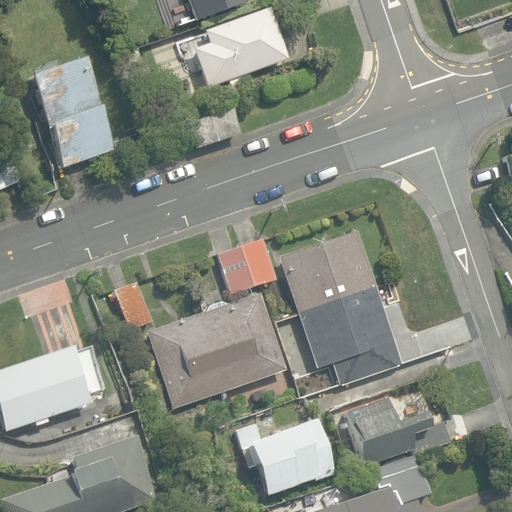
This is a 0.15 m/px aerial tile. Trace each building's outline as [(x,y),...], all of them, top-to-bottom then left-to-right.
[(182,0),(190,23),(243,6),(241,0),(182,0)] [(237,85),(235,79),(286,60),(267,9),(201,33),(205,44),(190,50),(203,88),(222,81),(225,89),(237,85)] [(46,130),(60,170),(108,153),(76,61),(52,69),(50,62),(26,70),(29,79),(24,80),(42,132),(46,130)] [(180,121),(192,152),(234,135),(223,105),(180,121)] [(0,151),(0,189),(15,183),(2,151),(0,151)] [(511,154),(502,157),(510,182),(511,181),(511,154)] [(334,365),(338,378),(379,364),(373,347),(392,340),(354,231),(276,258),(316,371),(334,365)] [(214,255),(228,297),(273,281),(259,240),(214,255)] [(110,292),(124,332),(148,324),(133,284),(110,292)] [(143,332),(170,409),(282,371),(256,294),(143,332)] [(0,370),(0,427),(2,433),(31,423),(33,427),(45,423),(43,419),(88,404),(86,397),(102,391),(88,347),(71,354),(68,347),(0,370)] [(331,411),(366,398),(358,376),(323,389),(331,411)] [(342,415),(360,468),(408,452),(409,455),(446,443),(439,423),(425,428),(421,415),(389,426),(381,402),(342,415)] [(253,471),(262,498),(329,477),(311,420),(255,438),(251,425),(232,432),(238,450),(240,450),(247,473),(253,471)] [(0,498),(0,511),(120,511),(150,502),(128,438),(65,460),(70,475),(0,498)] [(387,483),(389,490),(421,481),(414,457),(370,469),(375,486),(387,483)] [(411,511),(409,502),(388,508),(382,489),(308,511),(300,511),(294,511),(278,511),(276,511),(411,511)]
